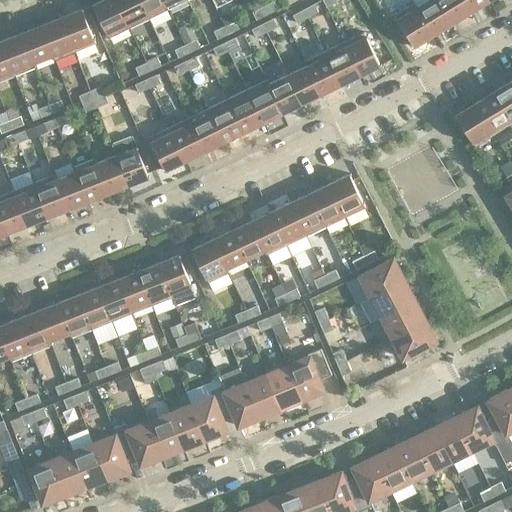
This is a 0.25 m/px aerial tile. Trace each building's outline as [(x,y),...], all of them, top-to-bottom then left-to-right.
[(129,28),(115,0),(101,0),(92,5),(92,6),(93,6),(106,32),(106,33),(106,34),(107,34),(109,38),(129,28)] [(149,19),(139,0),(115,0),(129,28),(149,19)] [(168,9),(163,0),(139,0),(149,19),(168,9)] [(186,0),(163,0),(168,9),(186,0)] [(427,0),(417,6),(416,7),(433,35),(452,23),(437,0),(427,0)] [(470,12),(462,0),(437,0),(452,23),(470,12)] [(488,1),(487,0),(462,0),(470,12),(488,1)] [(274,1),(263,7),(267,14),(278,9),(274,1)] [(413,47),(433,35),(416,7),(417,6),(414,2),(395,14),(397,19),(396,19),(397,20),(398,20),(413,45),(413,46),(413,47)] [(318,12),(314,4),(303,9),(307,17),(318,12)] [(267,14),(263,7),(252,12),(256,20),(267,14)] [(83,8),(61,17),(75,52),(95,43),(94,39),(95,39),(94,37),(93,38),(82,10),(83,10),(83,8)] [(307,17),(303,9),(293,15),(297,23),(307,17)] [(75,52),(61,17),(41,25),(53,55),(52,55),(54,60),(75,52)] [(277,26),(273,18),(262,24),(266,32),(277,26)] [(235,21),(224,26),(228,34),(239,29),(235,21)] [(266,32),(262,24),(252,29),(256,37),(266,32)] [(53,55),(41,25),(21,33),(33,63),(52,55),(53,55)] [(228,34),(224,26),(213,31),(217,39),(228,34)] [(364,32),(343,42),(360,75),(381,65),(380,64),(379,64),(366,37),(367,37),(367,36),(366,36),(364,32)] [(33,63),(21,33),(1,41),(14,75),(35,67),(33,63)] [(239,46),(235,37),(224,43),(228,51),(239,46)] [(196,39),(185,45),(189,53),(200,47),(196,39)] [(0,81),(14,75),(1,41),(0,41),(0,81)] [(360,75),(343,42),(324,51),(340,85),(360,75)] [(228,51),(224,43),(213,48),(217,56),(228,51)] [(189,53),(185,45),(174,50),(178,58),(189,53)] [(340,85),(324,51),(304,61),(306,65),(307,65),(321,94),(340,85)] [(200,64),(196,56),(185,61),(189,69),(200,64)] [(157,58),(146,63),(150,71),(161,66),(157,58)] [(189,69),(185,61),(174,66),(178,74),(189,69)] [(150,71),(146,63),(135,68),(139,76),(150,71)] [(307,65),(306,65),(287,74),(302,104),(321,94),(307,65)] [(160,82),(157,74),(146,79),(149,87),(160,82)] [(287,74),(269,84),(268,84),(282,113),(302,104),(287,74)] [(149,87),(146,79),(135,84),(138,92),(149,87)] [(267,79),(246,89),(263,123),(282,113),(268,84),(269,84),(267,79)] [(511,81),(511,80),(493,92),(511,122),(511,81)] [(101,86),(90,91),(93,99),(104,94),(101,86)] [(263,123),(246,89),(227,99),(243,132),(263,123)] [(93,99),(90,91),(79,95),(82,104),(93,99)] [(511,123),(511,122),(493,92),(475,103),(494,135),(511,123)] [(108,103),(104,94),(93,99),(97,107),(108,103)] [(97,107),(93,99),(82,104),(86,112),(97,107)] [(243,132),(227,99),(208,108),(224,142),(243,132)] [(60,100),(49,104),(52,113),(64,108),(60,100)] [(494,135),(475,103),(455,115),(455,116),(456,116),(472,141),(471,142),(472,143),(472,142),(475,146),(494,135)] [(52,113),(49,104),(38,109),(41,117),(52,113)] [(224,142),(208,108),(188,118),(205,151),(224,142)] [(69,122),(66,114),(54,118),(58,127),(69,122)] [(20,116),(9,120),(12,129),(23,124),(20,116)] [(58,127),(54,118),(43,123),(47,131),(58,127)] [(205,151),(188,118),(169,127),(185,161),(205,151)] [(12,129),(9,120),(0,123),(0,130),(1,133),(12,129)] [(185,161),(169,127),(149,137),(151,141),(150,142),(151,143),(151,142),(165,169),(164,170),(164,171),(185,161)] [(29,138),(26,130),(14,134),(18,143),(29,138)] [(18,143),(14,134),(3,139),(7,147),(18,143)] [(111,144),(116,155),(128,185),(149,177),(149,176),(148,176),(137,148),(138,148),(137,147),(132,136),(111,144)] [(128,185),(116,155),(96,163),(95,163),(107,193),(128,185)] [(73,167),(75,171),(87,201),(107,193),(95,163),(96,163),(94,158),(73,167)] [(75,171),(56,179),(55,179),(67,209),(87,201),(75,171)] [(350,173),(329,183),(345,217),(365,208),(363,203),(364,203),(363,202),(362,202),(350,175),(351,175),(350,173)] [(54,174),(33,182),(47,217),(67,209),(55,179),(56,179),(54,174)] [(47,217),(33,182),(13,190),(27,225),(47,217)] [(345,217),(329,183),(309,193),(325,226),(345,217)] [(27,225),(13,190),(0,195),(0,215),(7,233),(27,225)] [(325,226),(309,193),(290,202),(306,236),(325,226)] [(306,236),(290,202),(270,211),(286,245),(306,236)] [(286,245),(270,211),(251,221),(265,250),(264,250),(266,255),(286,245)] [(265,250),(251,221),(231,230),(245,259),(264,250),(265,250)] [(245,259),(231,230),(212,239),(226,268),(227,268),(245,259)] [(226,268),(212,239),(191,249),(191,250),(192,250),(205,277),(204,277),(205,279),(206,278),(208,282),(229,273),(227,268),(226,268)] [(374,250),(363,256),(367,264),(378,258),(374,250)] [(180,254),(158,263),(172,297),(193,289),(191,285),(192,284),(191,283),(190,283),(179,256),(180,255),(180,254)] [(367,264),(363,256),(352,261),(356,269),(367,264)] [(404,279),(393,258),(360,275),(370,296),(404,279)] [(172,297),(158,263),(138,271),(152,305),(172,297)] [(335,269),(324,274),(328,283),(339,277),(335,269)] [(152,305),(138,271),(118,279),(132,313),(152,305)] [(328,283),(324,274),(313,279),(317,288),(328,283)] [(132,313),(118,279),(98,287),(112,321),(132,313)] [(414,299),(404,279),(370,296),(360,302),(370,322),(381,316),(414,299)] [(112,321),(98,287),(78,294),(91,329),(112,321)] [(296,287),(285,293),(289,301),(300,296),(296,287)] [(289,301),(285,293),(274,298),(278,306),(289,301)] [(91,329),(78,294),(58,302),(70,333),(69,333),(71,337),(91,329)] [(425,319),(414,299),(381,316),(391,336),(425,319)] [(70,333),(58,302),(38,310),(50,341),(50,340),(69,333),(70,333)] [(257,305),(246,310),(249,318),(260,313),(257,305)] [(323,307),(314,311),(319,322),(328,318),(323,307)] [(50,341),(38,310),(17,318),(31,353),(52,345),(50,340),(50,341)] [(249,318),(246,310),(234,314),(238,323),(249,318)] [(286,331),(279,313),(267,317),(271,326),(275,336),(286,331)] [(271,326),(267,317),(256,322),(260,331),(271,326)] [(31,353),(17,318),(0,325),(0,332),(9,356),(9,357),(10,361),(31,353)] [(333,329),(328,318),(319,322),(323,333),(333,329)] [(435,340),(425,319),(391,336),(402,357),(435,340)] [(197,330),(186,334),(189,342),(201,338),(197,330)] [(240,339),(236,330),(225,335),(229,343),(240,339)] [(9,356),(0,332),(0,360),(9,357),(9,356)] [(189,342),(186,334),(175,338),(178,347),(189,342)] [(229,343),(225,335),(214,339),(218,348),(229,343)] [(157,346),(146,350),(149,358),(161,354),(157,346)] [(341,349),(332,353),(336,364),(346,360),(341,349)] [(149,358),(146,350),(135,354),(138,363),(149,358)] [(320,351),(309,355),(287,364),(302,399),(324,390),(320,380),(331,376),(320,351)] [(165,369),(162,360),(150,364),(154,374),(165,369)] [(350,371),(346,360),(336,364),(341,375),(350,371)] [(117,361),(106,366),(109,374),(120,370),(117,361)] [(154,374),(150,364),(139,369),(143,378),(154,374)] [(302,399),(287,364),(266,373),(281,408),(302,399)] [(109,374),(106,366),(95,370),(98,379),(109,374)] [(281,408),(266,373),(245,382),(260,416),(281,408)] [(117,380),(121,391),(132,386),(128,375),(117,380)] [(77,377),(66,382),(69,390),(80,385),(77,377)] [(69,390),(66,382),(55,386),(58,394),(69,390)] [(245,382),(224,391),(234,416),(238,426),(260,416),(245,382)] [(212,396),(191,404),(204,439),(226,430),(223,420),(234,416),(224,391),(222,385),(210,390),(212,396)] [(511,429),(511,395),(508,389),(488,400),(493,410),(482,416),(481,416),(493,440),(492,440),(495,445),(498,443),(511,471),(511,443),(510,438),(507,433),(511,429)] [(89,399),(85,390),(74,395),(77,404),(89,399)] [(37,393),(26,398),(29,406),(40,402),(37,393)] [(77,404),(74,395),(63,399),(66,408),(77,404)] [(29,406),(26,398),(14,402),(18,410),(29,406)] [(204,439),(191,404),(170,412),(183,447),(204,439)] [(477,406),(455,416),(472,450),(492,440),(493,440),(481,416),(482,416),(477,406)] [(47,416),(43,407),(32,411),(35,420),(47,416)] [(35,420),(32,411),(20,416),(24,425),(35,420)] [(183,447),(170,412),(148,421),(162,456),(183,447)] [(472,450),(455,416),(435,426),(451,460),(472,450)] [(162,456),(148,421),(127,429),(125,424),(112,429),(115,434),(124,459),(125,459),(136,454),(140,464),(162,456)] [(451,460),(435,426),(414,436),(431,470),(451,460)] [(0,445),(11,441),(7,430),(0,432),(0,445)] [(124,459),(115,434),(93,443),(107,477),(129,469),(125,459),(124,459)] [(431,470),(414,436),(394,446),(410,480),(431,470)] [(16,453),(11,441),(0,445),(5,457),(16,453)] [(107,477),(93,443),(72,451),(85,486),(107,477)] [(410,480),(394,446),(373,456),(390,490),(410,480)] [(85,486),(72,451),(50,460),(64,494),(85,486)] [(390,490),(373,456),(352,466),(357,476),(369,500),(390,490)] [(64,494),(50,460),(29,468),(42,503),(64,494)] [(319,480),(331,511),(358,511),(372,505),(369,500),(357,476),(345,481),(341,471),(319,480)] [(28,484),(23,472),(12,476),(17,488),(28,484)] [(331,511),(319,480),(297,488),(306,511),(331,511)] [(500,481),(490,487),(494,496),(505,490),(500,481)] [(33,495),(28,484),(17,488),(21,500),(33,495)] [(494,496),(490,487),(479,492),(483,501),(494,496)] [(306,511),(297,488),(276,496),(282,511),(306,511)] [(282,511),(276,496),(255,505),(257,511),(282,511)] [(497,511),(504,509),(500,500),(489,505),(492,511),(497,511)] [(459,502),(448,507),(450,511),(460,511),(463,511),(459,502)]
